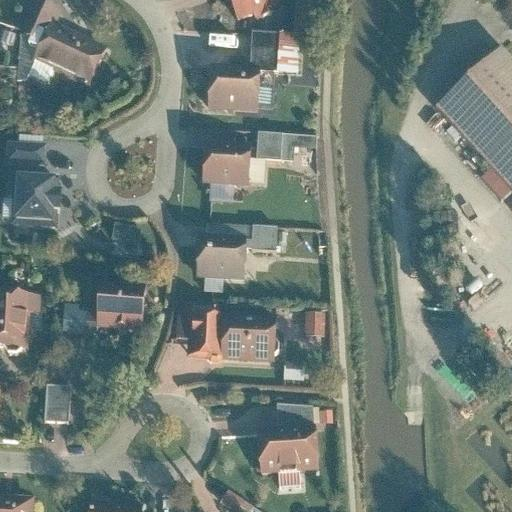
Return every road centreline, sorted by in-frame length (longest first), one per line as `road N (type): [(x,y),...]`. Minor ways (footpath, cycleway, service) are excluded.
road 1 (residential): [(168,119),(161,198),(143,212),(103,200),(95,169),(111,142)]
road 2 (residential): [(104,468),(151,402),(184,410),(199,430),(196,462),(170,473)]
road 3 (residential): [(123,0),(170,39),(168,119)]
